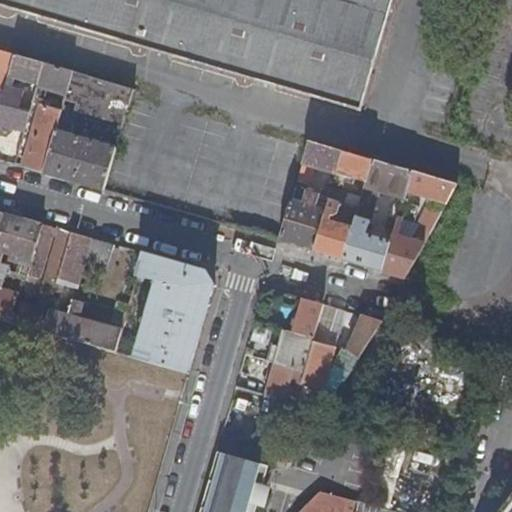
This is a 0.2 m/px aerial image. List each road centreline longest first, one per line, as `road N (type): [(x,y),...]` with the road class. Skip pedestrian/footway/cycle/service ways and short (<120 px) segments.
road 1 (residential): [(176,511),(247,255)]
road 2 (residential): [(247,255),(0,185)]
road 3 (residential): [(401,297),(247,255)]
road 4 (residential): [(472,511),(511,396)]
